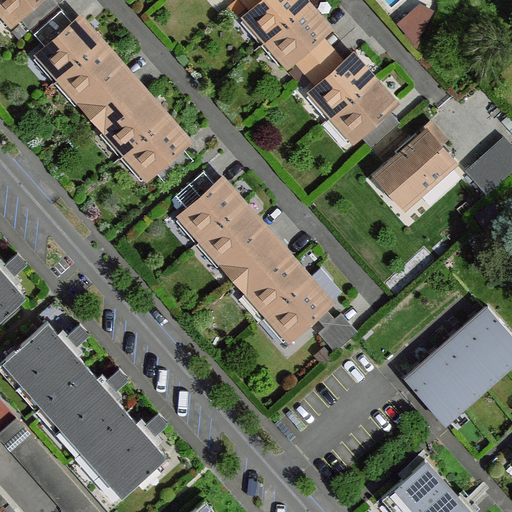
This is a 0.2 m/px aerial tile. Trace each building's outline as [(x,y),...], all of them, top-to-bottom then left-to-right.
[(0,0),(0,6),(13,22),(20,17),(38,0),(0,0)] [(47,47),(74,22),(55,0),(38,0),(20,17),(33,31),(47,47)] [(240,0),(251,12),(264,0),(240,0)] [(309,4),(305,0),(264,0),(251,12),(248,14),(270,39),(309,4)] [(330,28),(309,4),(270,39),(291,64),(294,60),(322,35),(330,28)] [(436,11),(422,4),(399,25),(417,46),(436,11)] [(102,41),(80,17),(74,22),(47,47),(40,52),(62,76),(102,41)] [(345,62),(322,35),(294,60),(306,74),(317,86),(345,62)] [(123,65),(102,41),(62,76),(83,101),(123,65)] [(335,114),(375,79),(354,54),(345,62),(317,86),(313,89),(335,114)] [(147,91),(123,65),(83,101),(94,114),(106,128),(147,91)] [(390,109),(397,103),(375,79),(335,114),(357,138),(361,135),(390,109)] [(168,116),(147,91),(106,128),(128,152),(168,116)] [(403,124),(390,109),(361,135),(374,148),(403,124)] [(190,141),(168,116),(128,152),(150,176),(156,171),(184,146),(190,141)] [(454,161),(429,131),(384,170),(411,200),(454,161)] [(511,143),(505,137),(480,159),(500,182),(511,171),(511,143)] [(195,160),(184,146),(156,171),(169,185),(195,160)] [(500,182),(480,159),(468,170),(488,193),(500,182)] [(189,208),(217,183),(206,170),(178,195),(189,208)] [(244,202),(223,178),(217,183),(189,208),(184,214),(204,237),(244,202)] [(265,226),(244,202),(204,237),(226,262),(265,226)] [(505,219),(494,203),(476,216),(487,231),(505,219)] [(289,253),(265,226),(226,262),(238,276),(249,289),(289,253)] [(0,265),(12,280),(18,275),(14,271),(25,262),(14,249),(3,258),(0,253),(0,265)] [(310,277),(289,253),(249,289),(271,313),(310,277)] [(0,265),(0,319),(17,305),(24,299),(27,296),(12,280),(0,265)] [(322,267),(310,277),(324,293),(332,286),(332,279),(322,267)] [(324,293),(310,277),(271,313),(291,337),(316,315),(326,306),(331,302),(324,293)] [(360,331),(344,313),(337,319),(326,306),(316,315),(328,328),(322,333),(338,352),(360,331)] [(469,324),(505,366),(511,360),(511,331),(490,306),(480,315),(469,324)] [(55,327),(74,350),(80,345),(75,340),(86,330),(77,318),(65,328),(61,323),(55,327)] [(47,403),(88,366),(74,350),(55,327),(49,320),(7,358),(47,403)] [(448,342),(485,384),(505,366),(469,324),(448,342)] [(428,360),(464,402),(485,384),(448,342),(428,360)] [(428,360),(407,378),(443,420),(464,402),(428,360)] [(94,373),(114,396),(120,391),(114,385),(126,375),(116,364),(105,373),(100,368),(94,373)] [(87,447),(127,411),(114,396),(94,373),(88,366),(47,403),(87,447)] [(140,413),(134,418),(154,440),(159,436),(154,430),(165,420),(155,409),(145,419),(140,413)] [(127,411),(87,447),(103,466),(126,492),(168,456),(154,440),(134,418),(127,411)] [(100,511),(16,416),(0,430),(0,437),(65,511),(100,511)] [(412,511),(447,482),(427,459),(383,497),(396,511),(412,511)] [(115,501),(126,492),(103,466),(92,475),(115,501)] [(471,511),(447,482),(412,511),(471,511)] [(217,511),(207,499),(192,511),(217,511)]
